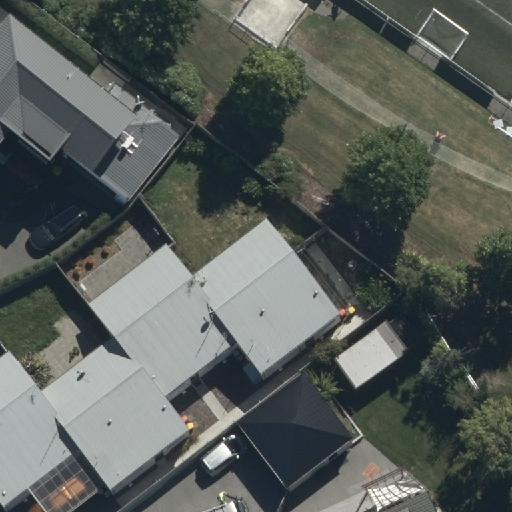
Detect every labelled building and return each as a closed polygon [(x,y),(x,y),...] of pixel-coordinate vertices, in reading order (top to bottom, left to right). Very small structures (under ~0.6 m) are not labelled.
[(8,47),(0,57),(0,177),(5,172),(46,203),(58,187),(90,212),(135,153),(95,122),(99,116),(8,47)] [(10,369),(0,375),(0,511),(25,511),(86,469),(113,506),(191,451),(165,415),(239,362),(262,394),(343,336),(273,238),(192,296),(168,264),(90,320),(115,355),(39,409),(10,369)] [(378,342),(336,372),(361,406),(403,376),(378,342)] [(306,386),(237,438),(288,506),(357,454),(306,386)] [(434,511),(426,492),(382,511),(434,511)]
